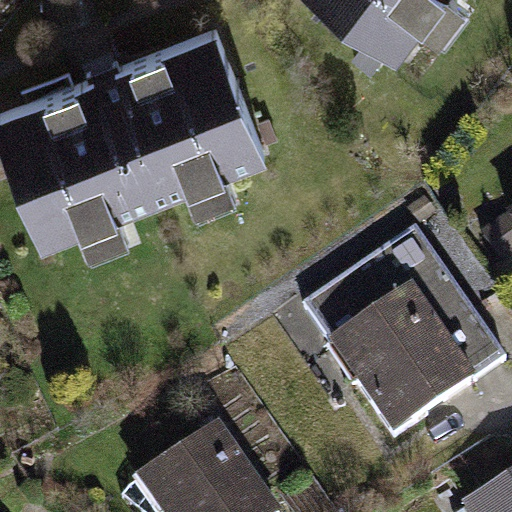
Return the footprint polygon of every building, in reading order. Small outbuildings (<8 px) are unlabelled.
[(448,0),(300,0),(395,71),(448,0)] [(215,40),(0,124),(0,161),(40,262),(268,173),(215,40)] [(511,227),(488,245),(507,270),(511,266),(511,227)] [(421,245),(307,322),(394,451),(509,373),(421,245)] [(275,511),(221,436),(134,498),(144,511),(275,511)] [(511,511),(511,488),(475,511),(511,511)]
